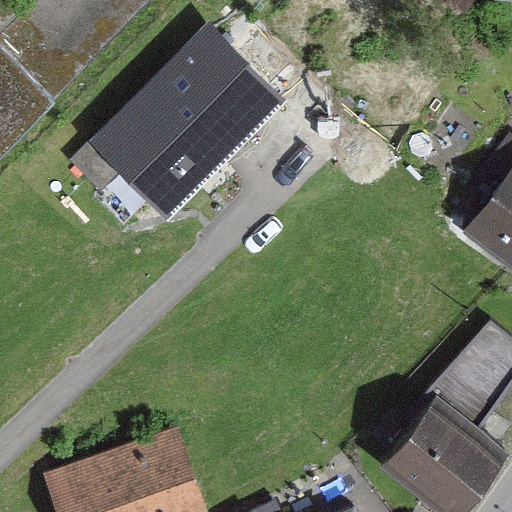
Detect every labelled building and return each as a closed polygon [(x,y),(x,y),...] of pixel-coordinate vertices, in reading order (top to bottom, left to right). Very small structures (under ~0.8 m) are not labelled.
[(0,0),(0,151),(149,0),(0,0)] [(283,100),(206,32),(105,147),(182,214),(283,100)] [(511,175),(470,234),(511,266),(511,175)] [(511,340),(492,325),(379,469),(433,511),(466,511),(510,457),(476,430),(511,385),(511,340)] [(214,511),(184,427),(49,475),(62,511),(214,511)] [(281,511),(276,501),(255,511),(359,511),(355,504),(339,511),(281,511)]
